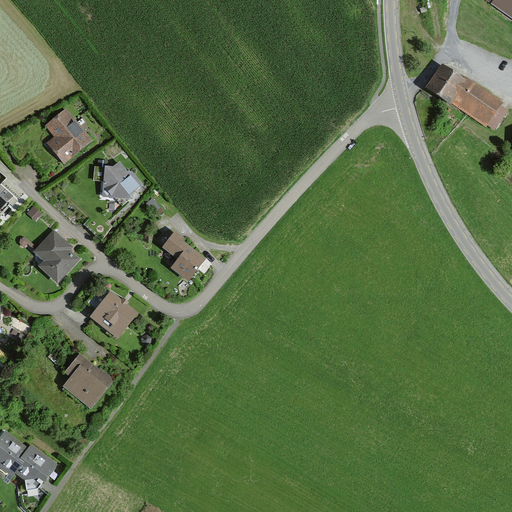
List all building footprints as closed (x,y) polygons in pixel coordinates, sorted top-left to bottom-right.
[(506,106),(445,66),(429,91),(490,130),(506,106)] [(95,142),(66,110),(44,129),(54,140),(46,147),(65,169),(95,142)] [(114,169),(107,169),(104,198),(133,203),(140,187),(134,175),(127,175),(121,164),(114,169)] [(0,228),(0,229),(25,202),(0,178),(0,228)] [(70,246),(53,230),(32,254),(43,264),(40,270),(57,285),(77,262),(65,252),(70,246)] [(208,260),(175,235),(163,252),(176,262),(171,270),(190,284),(208,260)] [(138,316),(109,295),(90,321),(118,342),(138,316)] [(114,379),(80,353),(65,372),(72,377),(64,388),(91,409),(114,379)] [(12,480),(17,474),(23,466),(19,463),(28,451),(5,434),(0,440),(0,462),(5,466),(1,472),(12,480)] [(23,466),(17,474),(39,490),(56,467),(30,448),(28,451),(19,463),(23,466)]
